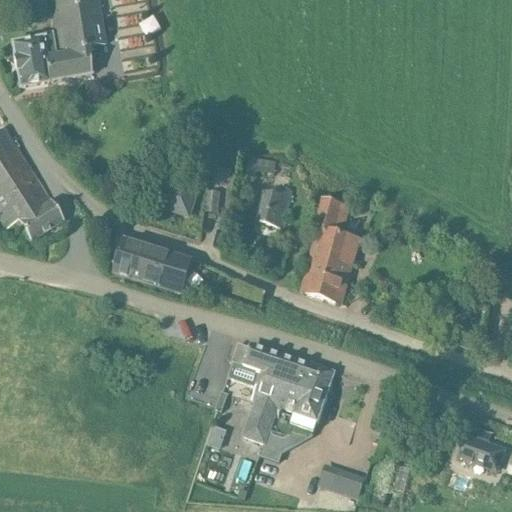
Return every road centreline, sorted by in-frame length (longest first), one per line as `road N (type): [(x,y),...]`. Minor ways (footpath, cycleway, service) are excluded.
road 1 (residential): [(511,376),(285,296),(123,226),(44,166)]
road 2 (unclassified): [(511,418),(77,282)]
road 3 (unclassified): [(77,282),(78,242),(44,166)]
